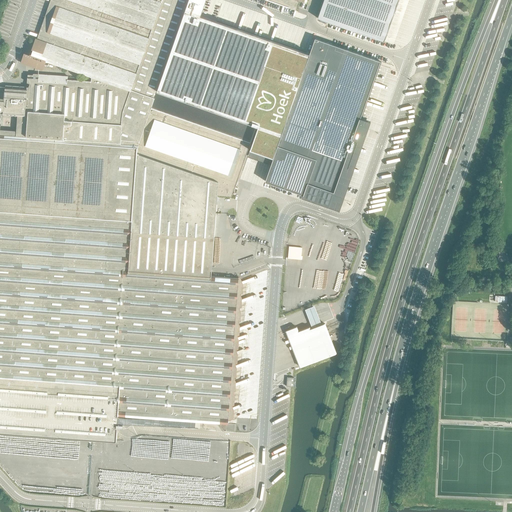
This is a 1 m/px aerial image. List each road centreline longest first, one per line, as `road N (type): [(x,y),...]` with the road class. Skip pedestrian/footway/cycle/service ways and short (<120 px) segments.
road 1 (unclassified): [(244,511),(259,488),(281,222),(299,204),(338,218),(355,214),(430,0)]
road 2 (motorway): [(496,0),(409,239),(361,393),(335,511)]
road 3 (motorway): [(504,0),(407,278),(349,511)]
road 4 (motorway): [(403,335),(511,12)]
road 5 (unclassified): [(0,475),(27,498),(209,511)]
road 6 (motorway): [(360,511),(403,335)]
road 7 (motorway): [(372,511),(403,335)]
road 8 (unknown): [(253,187),(308,24)]
road 9 (unknown): [(117,420),(97,400),(0,395)]
